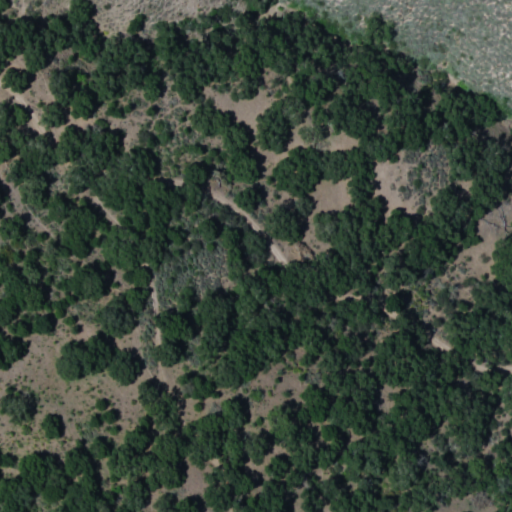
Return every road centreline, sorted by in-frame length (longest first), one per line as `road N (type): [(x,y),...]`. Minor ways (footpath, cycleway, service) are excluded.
road 1 (track): [(0,96),(83,181),(186,185),(248,228),(303,284),(380,311),(473,368),(511,366)]
road 2 (track): [(197,511),(159,407),(128,251),(83,181)]
